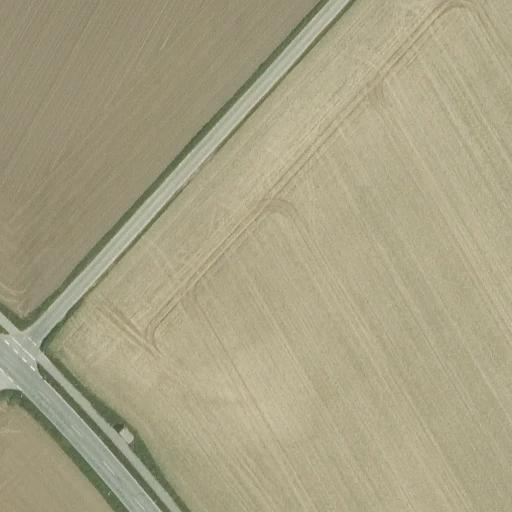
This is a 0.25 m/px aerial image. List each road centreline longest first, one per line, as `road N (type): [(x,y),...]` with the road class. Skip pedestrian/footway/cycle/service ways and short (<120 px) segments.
road 1 (unclassified): [(11,361),(340,0)]
road 2 (tertiary): [(11,361),(146,511)]
